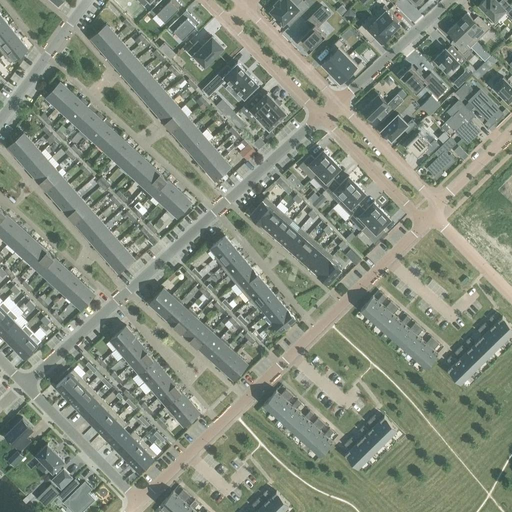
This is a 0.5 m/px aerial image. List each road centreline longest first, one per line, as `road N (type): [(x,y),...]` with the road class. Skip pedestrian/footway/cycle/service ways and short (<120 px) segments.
road 1 (residential): [(24,384),(139,501),(423,223)]
road 2 (residential): [(24,384),(320,116)]
road 3 (residential): [(336,104),(449,0)]
road 4 (residential): [(320,116),(423,223)]
road 5 (residential): [(0,120),(87,0)]
road 6 (residential): [(437,208),(336,104)]
road 7 (residential): [(336,104),(244,9)]
road 8 (residential): [(230,24),(320,116)]
